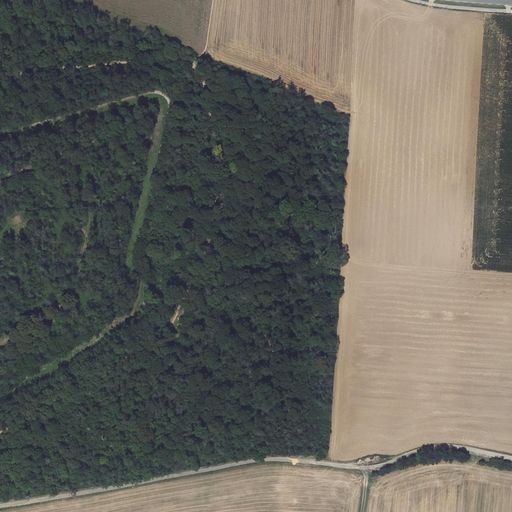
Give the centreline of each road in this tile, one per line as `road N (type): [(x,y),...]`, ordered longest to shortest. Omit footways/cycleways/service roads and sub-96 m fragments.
road 1 (unclassified): [(0,505),(259,459),(368,467)]
road 2 (track): [(131,257),(163,107),(150,99),(0,138)]
road 3 (track): [(0,406),(138,314),(145,273),(132,260)]
road 4 (track): [(368,467),(447,445),(511,457)]
